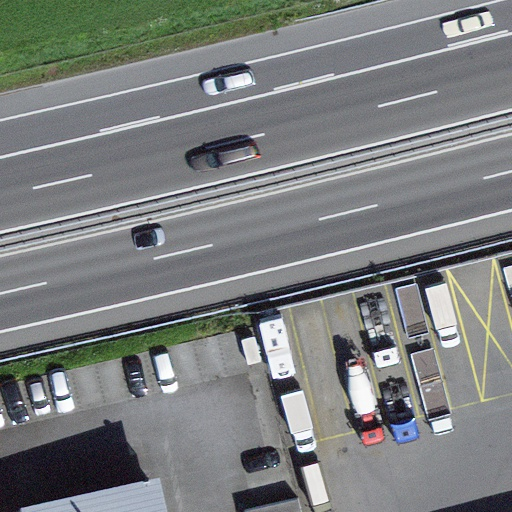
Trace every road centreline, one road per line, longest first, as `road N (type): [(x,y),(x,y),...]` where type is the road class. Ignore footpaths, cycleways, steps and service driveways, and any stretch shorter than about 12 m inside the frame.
road 1 (motorway): [(0,293),(511,172)]
road 2 (motorway): [(503,72),(0,194)]
